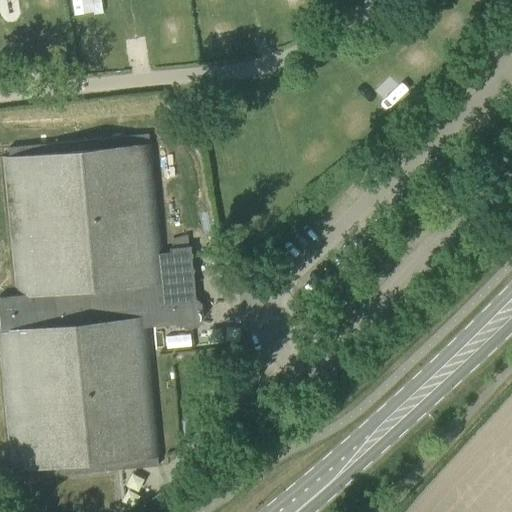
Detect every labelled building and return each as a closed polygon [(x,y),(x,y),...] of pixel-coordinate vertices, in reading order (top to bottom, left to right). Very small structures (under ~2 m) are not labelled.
[(58,0),(34,0),(37,18),(60,15),(58,0)] [(453,0),(433,19),(449,35),(469,17),(453,0)] [(96,25),(76,26),(77,49),(98,48),(96,25)] [(205,45),(231,42),(229,26),(203,29),(205,45)] [(425,63),(437,51),(413,27),(401,39),(425,63)] [(364,78),(387,100),(406,79),(383,58),(364,78)] [(355,130),(370,114),(348,92),(332,108),(355,130)] [(233,115),(203,126),(210,145),(239,134),(233,115)] [(317,120),(298,131),(314,161),(333,150),(317,120)] [(159,253),(150,145),(0,158),(0,163),(14,296),(0,298),(0,326),(1,331),(0,330),(0,369),(11,470),(158,456),(147,327),(179,324),(184,329),(196,328),(202,315),(201,306),(195,299),(189,246),(169,247),(170,252),(159,253)] [(217,184),(247,177),(240,151),(211,158),(217,184)] [(127,472),(120,501),(135,505),(142,475),(127,472)]
